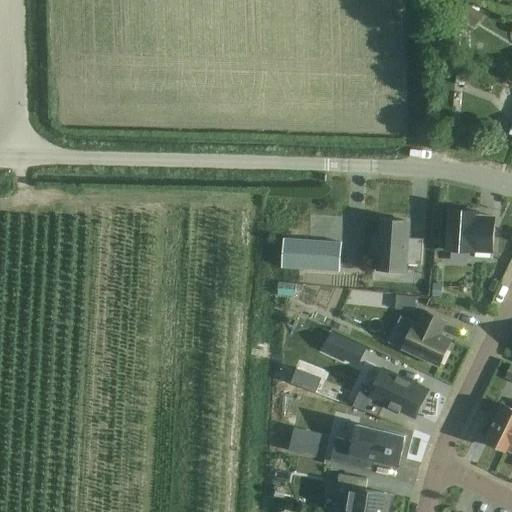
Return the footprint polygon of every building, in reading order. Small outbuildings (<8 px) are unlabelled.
[(459,19),(473,30),(483,17),(469,7),(459,19)] [(455,34),(455,48),(466,48),(466,34),(455,34)] [(511,91),(503,89),(498,104),(511,109),(511,91)] [(450,210),(447,250),(475,251),(475,257),(493,258),(495,225),(479,224),(480,212),(450,210)] [(379,269),(409,271),(409,265),(423,266),(425,240),(411,239),(413,223),(383,221),(382,237),(375,237),(374,253),(380,253),(379,269)] [(285,239),(283,267),(340,271),(342,242),(285,239)] [(292,283),(273,281),(271,295),(290,298),(292,283)] [(433,283),(432,296),(441,297),(442,284),(433,283)] [(398,295),(396,308),(414,310),(415,297),(398,295)] [(443,334),(449,321),(425,310),(419,323),(417,322),(404,349),(441,366),(453,339),(443,334)] [(332,332),(325,348),(358,364),(366,347),(332,332)] [(297,369),(292,382),(304,387),(309,374),(297,369)] [(363,384),(353,406),(379,416),(386,403),(390,405),(389,407),(400,412),(401,410),(416,417),(429,390),(384,369),(374,389),(363,384)] [(509,449),(511,443),(511,407),(503,404),(486,440),(509,450),(509,449)] [(337,437),(331,461),(359,468),(362,456),(399,465),(406,436),(359,424),(355,441),(337,437)] [(347,510),(356,511),(388,511),(391,494),(367,489),(369,478),(341,473),(339,485),(351,487),(347,510)]
